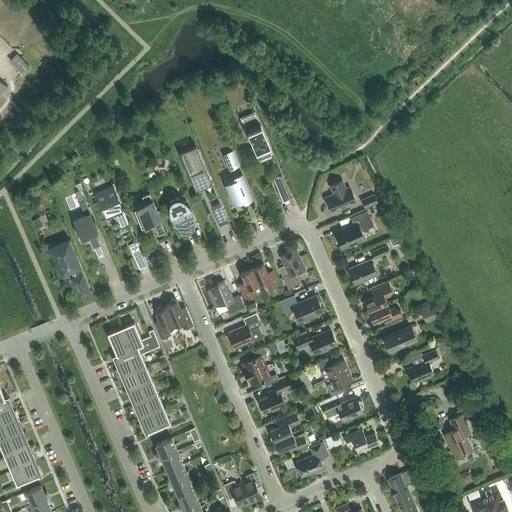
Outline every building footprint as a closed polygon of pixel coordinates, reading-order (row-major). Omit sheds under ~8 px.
[(16,53),(10,60),(20,71),(27,64),(16,53)] [(241,118),(260,161),(273,156),(254,112),(241,118)] [(210,181),(194,143),(178,150),(194,188),(210,181)] [(238,160),(234,151),(227,154),(231,163),(238,160)] [(155,174),(150,162),(144,165),(149,177),(155,174)] [(236,203),(250,197),(240,174),(226,180),(236,203)] [(287,189),(281,175),(274,178),(279,192),(287,189)] [(333,189),(335,193),(326,197),(332,212),(356,202),(350,186),(346,188),(342,179),(330,184),(332,190),(333,189)] [(106,216),(116,213),(121,226),(128,223),(113,186),(97,193),(106,216)] [(142,195),(145,203),(134,207),(142,226),(153,221),(158,234),(165,231),(149,192),(142,195)] [(374,192),(360,198),(364,207),(378,201),(377,201),(381,199),(378,192),(374,194),(374,192)] [(170,200),(171,201),(169,208),(170,214),(172,221),(176,227),(194,219),(193,212),(189,206),(185,201),(179,197),(179,196),(170,200)] [(88,233),(93,247),(100,244),(94,230),(97,229),(84,199),(85,202),(80,204),(85,215),(75,219),(74,219),(77,227),(75,228),(78,235),(80,234),(81,236),(88,233)] [(228,221),(220,202),(211,206),(219,225),(228,221)] [(336,233),(336,234),(335,235),(337,240),(339,239),(342,247),(355,241),(355,242),(363,239),(362,238),(364,237),(361,230),(373,225),(367,210),(351,217),(354,225),(336,233)] [(44,225),(41,216),(33,219),(37,228),(44,225)] [(70,238),(51,247),(56,258),(54,259),(60,274),(70,270),(74,278),(72,278),(79,296),(90,291),(72,249),(74,248),(70,238)] [(136,241),(130,244),(135,257),(142,254),(136,241)] [(386,243),(370,250),(373,258),(389,251),(386,243)] [(305,269),(296,248),(280,255),(289,273),(283,276),(288,288),(301,282),(297,272),(305,269)] [(161,254),(149,259),(151,266),(164,261),(161,254)] [(377,274),(371,259),(349,268),(355,283),(377,274)] [(252,267),(259,283),(265,281),(268,288),(279,283),(274,272),(268,274),(263,263),(252,267)] [(253,286),(259,283),(252,267),(241,272),(246,283),(241,286),(246,298),(256,293),(253,286)] [(227,306),(230,312),(245,305),(240,294),(233,297),(228,287),(227,288),(224,280),(217,283),(218,284),(208,289),(217,311),(227,306)] [(364,299),(369,310),(387,302),(385,297),(393,293),(389,282),(376,288),(378,293),(364,299)] [(294,293),(294,294),(295,293),(292,287),(285,290),(287,296),(294,293)] [(294,294),(287,297),(287,296),(278,300),(279,301),(285,314),(294,310),(299,321),(323,310),(316,295),(298,303),(294,294)] [(166,305),(166,307),(174,325),(181,322),(184,328),(193,323),(186,306),(180,308),(177,300),(176,300),(175,299),(173,298),(171,299),(170,301),(170,303),(166,305)] [(259,308),(256,301),(249,304),(252,311),(259,308)] [(390,308),(387,302),(369,310),(370,314),(369,315),(372,322),(385,316),(388,321),(402,315),(398,305),(390,308)] [(437,303),(420,310),(425,322),(442,315),(437,303)] [(168,328),(174,325),(166,307),(163,308),(161,307),(159,306),(157,307),(156,309),(156,311),(159,319),(154,322),(160,338),(170,333),(168,328)] [(246,324),(228,332),(234,347),(264,334),(260,325),(262,324),(260,319),(259,319),(256,312),(243,318),(246,324)] [(117,363),(141,353),(161,344),(154,327),(150,329),(152,334),(142,339),(134,321),(107,332),(115,351),(113,353),(117,363)] [(410,325),(384,336),(390,349),(400,345),(400,347),(407,344),(406,342),(416,338),(410,325)] [(309,331),(293,338),(297,348),(307,344),(308,345),(310,346),(312,346),(315,353),(337,343),(331,329),(312,337),(309,331)] [(448,339),(440,342),(442,348),(451,345),(448,339)] [(243,368),(246,374),(266,365),(261,354),(267,352),(264,346),(249,352),(251,358),(242,362),(244,368),(243,368)] [(425,360),(407,368),(413,383),(421,379),(421,378),(434,373),(429,361),(438,357),(435,349),(423,355),(425,360)] [(152,380),(141,353),(117,363),(128,390),(152,380)] [(331,357),(317,363),(324,379),(330,377),(348,369),(344,359),(334,363),(331,357)] [(266,365),(246,374),(248,379),(249,379),(251,384),(261,380),(263,386),(278,379),(276,373),(270,375),(266,365)] [(332,383),(327,385),(332,396),(343,391),(341,384),(352,379),(348,369),(330,377),(332,383)] [(267,392),(268,395),(259,399),(264,412),(272,409),(273,411),(279,408),(279,406),(285,403),(282,394),(287,391),(286,388),(292,386),(288,376),(273,382),(276,388),(267,392)] [(158,394),(152,380),(128,390),(134,404),(158,394)] [(0,425),(17,418),(7,394),(4,396),(0,397),(0,425)] [(164,408),(158,394),(134,404),(140,418),(164,408)] [(320,405),(324,413),(325,412),(327,417),(339,412),(342,420),(363,411),(361,407),(362,407),(363,405),(361,401),(359,400),(358,401),(357,397),(348,401),(348,400),(341,403),(338,397),(320,405)] [(170,422),(164,408),(140,418),(147,435),(148,434),(147,432),(170,422)] [(269,429),(274,440),(292,432),(290,427),(301,422),(297,415),(296,411),(281,417),(283,423),(269,429)] [(454,429),(444,434),(448,442),(449,441),(456,457),(471,450),(464,435),(470,432),(461,414),(450,419),(454,429)] [(0,443),(24,434),(17,418),(0,425),(0,443)] [(194,427),(190,429),(194,440),(199,438),(194,427)] [(379,442),(375,432),(365,436),(362,428),(344,436),(348,445),(354,443),(358,452),(370,447),(369,446),(379,442)] [(294,437),(292,432),(274,440),(278,451),(293,445),(295,450),(308,445),(303,434),(294,437)] [(340,433),(327,438),(330,447),(344,441),(340,433)] [(0,443),(0,444),(5,457),(29,446),(24,434),(0,443)] [(161,457),(177,450),(172,437),(155,443),(161,457)] [(314,454),(296,461),(302,476),(324,466),(320,457),(328,454),(323,442),(311,447),(314,454)] [(5,457),(11,470),(35,460),(29,446),(5,457)] [(182,462),(177,450),(161,457),(166,469),(182,462)] [(42,476),(35,460),(11,470),(17,484),(40,474),(41,476),(42,476)] [(188,476),(182,462),(166,469),(172,483),(188,476)] [(389,478),(403,511),(416,511),(406,489),(408,488),(407,484),(421,478),(416,466),(389,478)] [(242,482),(250,501),(261,496),(257,487),(262,484),(257,470),(246,475),(248,480),(242,482)] [(188,476),(172,483),(178,497),(194,490),(188,476)] [(239,506),(250,501),(242,482),(236,485),(234,480),(223,484),(229,499),(235,496),(239,506)] [(25,491),(31,505),(47,498),(41,484),(25,491)] [(199,501),(194,490),(178,497),(183,508),(199,501)] [(497,490),(470,501),(475,511),(481,511),(482,511),(506,511),(505,509),(507,508),(503,498),(501,499),(497,490)] [(31,505),(33,511),(50,511),(52,511),(47,498),(31,505)] [(9,511),(14,510),(9,499),(3,501),(7,511),(9,511)] [(203,511),(199,501),(183,508),(184,511),(203,511)] [(338,511),(362,511),(361,508),(352,511),(351,511),(348,502),(337,507),(338,511)]
